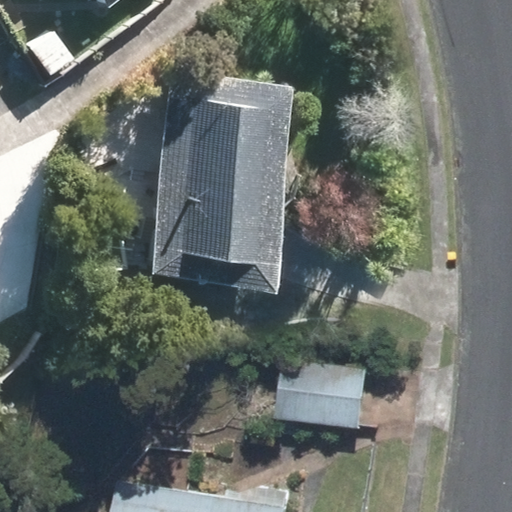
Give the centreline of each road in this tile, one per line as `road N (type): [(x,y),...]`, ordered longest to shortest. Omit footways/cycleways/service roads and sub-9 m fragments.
road 1 (residential): [(511,206),(483,0)]
road 2 (residential): [(494,511),(511,351)]
